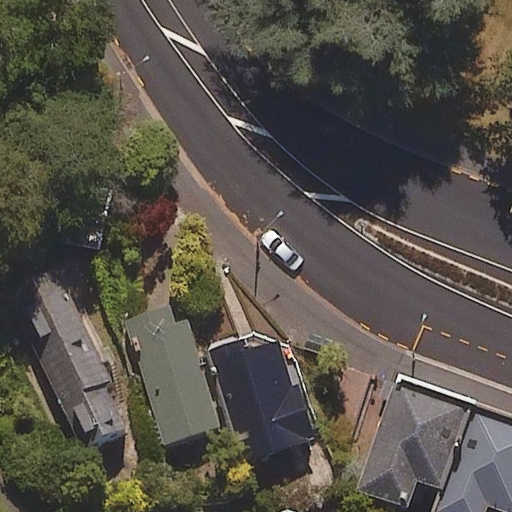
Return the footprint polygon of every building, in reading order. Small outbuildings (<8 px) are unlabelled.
[(218,437),(183,313),(131,328),(166,451),(218,437)] [(129,439),(75,314),(28,334),(82,460),(129,439)] [(243,344),(210,355),(253,484),(323,461),(287,351),(249,364),(243,344)] [(444,504),(474,427),(398,398),(359,501),(386,511),(412,511),(419,494),(444,504)] [(511,511),(511,441),(474,427),(444,504),(441,511),(511,511)]
